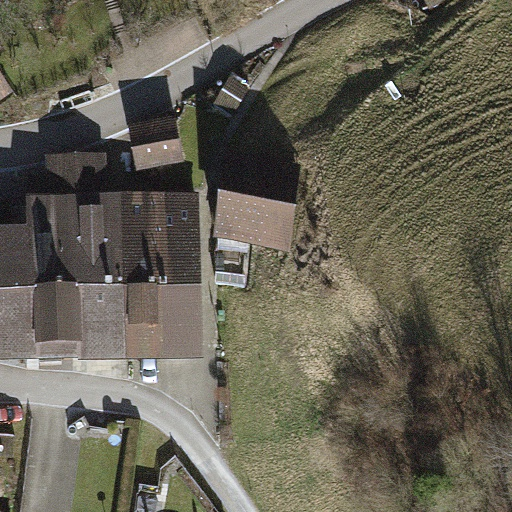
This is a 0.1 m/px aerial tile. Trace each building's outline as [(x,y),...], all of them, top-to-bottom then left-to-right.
[(424,0),(430,11),(449,0),(424,0)] [(0,99),(15,90),(0,67),(0,99)] [(249,91),(231,79),(215,103),(232,115),(249,91)] [(176,115),(128,125),(137,169),(185,160),(176,115)] [(29,226),(33,342),(82,340),(77,193),(108,192),(107,154),(48,156),(48,175),(27,176),(29,209),(29,226)] [(228,154),(217,242),(291,251),(302,163),(228,154)] [(171,190),(165,190),(170,358),(205,357),(199,189),(171,190)] [(128,192),(124,192),(129,360),(170,358),(165,190),(128,192)] [(108,192),(77,193),(82,340),(83,361),(129,360),(124,192),(115,192),(108,192)] [(0,226),(0,342),(33,342),(29,226),(18,226),(0,226)]
